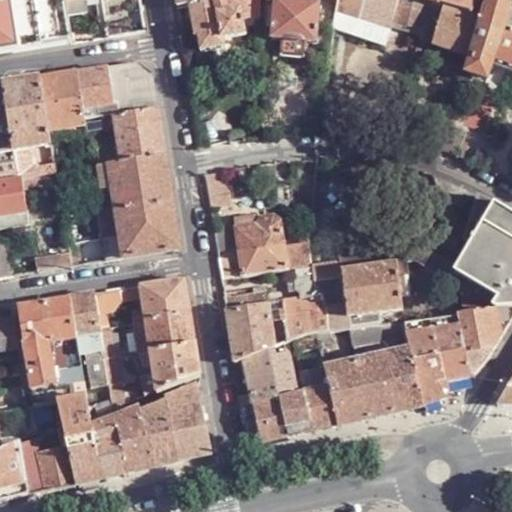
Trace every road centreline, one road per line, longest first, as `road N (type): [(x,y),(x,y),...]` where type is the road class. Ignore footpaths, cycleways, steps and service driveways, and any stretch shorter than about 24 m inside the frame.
road 1 (residential): [(183,166),(287,143),(371,151),(511,195)]
road 2 (residential): [(233,467),(196,263)]
road 3 (residential): [(0,298),(196,263)]
road 4 (residential): [(233,467),(50,511)]
road 5 (residential): [(412,456),(389,441),(368,441),(233,467)]
road 6 (tertiary): [(408,474),(238,511)]
road 7 (residential): [(0,71),(163,47)]
road 8 (residential): [(183,166),(163,47)]
